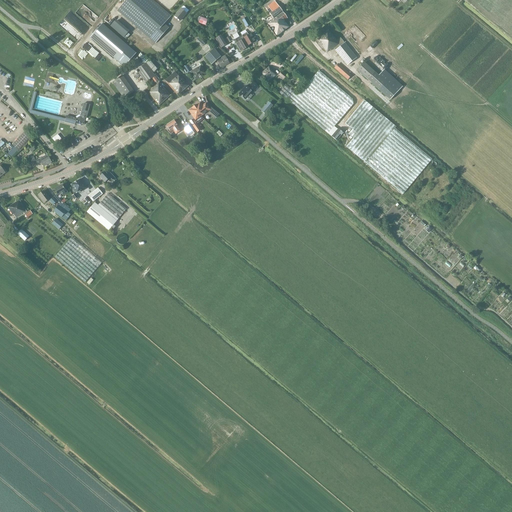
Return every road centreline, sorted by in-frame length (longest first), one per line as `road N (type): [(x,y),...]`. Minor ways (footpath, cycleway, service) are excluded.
road 1 (track): [(341,202),(375,210),(433,271),(511,328)]
road 2 (track): [(187,166),(39,28)]
road 3 (unclassified): [(207,84),(341,202)]
road 4 (tertiary): [(207,84),(343,0)]
road 5 (tertiary): [(124,140),(69,172),(0,194)]
